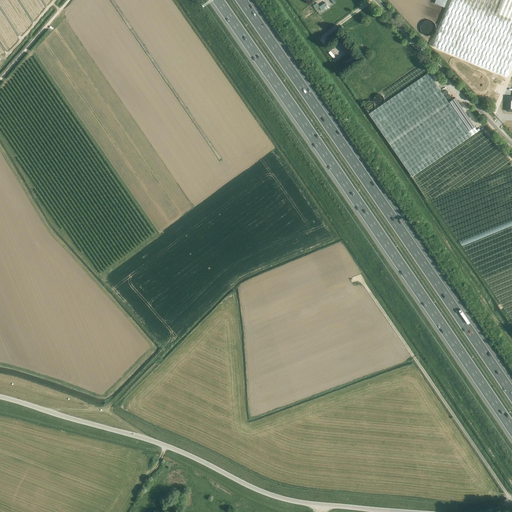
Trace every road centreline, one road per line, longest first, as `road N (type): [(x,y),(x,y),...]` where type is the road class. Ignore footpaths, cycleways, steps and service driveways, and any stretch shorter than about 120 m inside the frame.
road 1 (motorway): [(217,0),(511,430)]
road 2 (motorway): [(511,395),(241,0)]
road 3 (unclassified): [(0,397),(144,438),(265,494),(383,511)]
road 4 (unclassified): [(511,503),(359,278)]
road 5 (tertiary): [(511,144),(377,0)]
road 6 (track): [(162,454),(290,511)]
